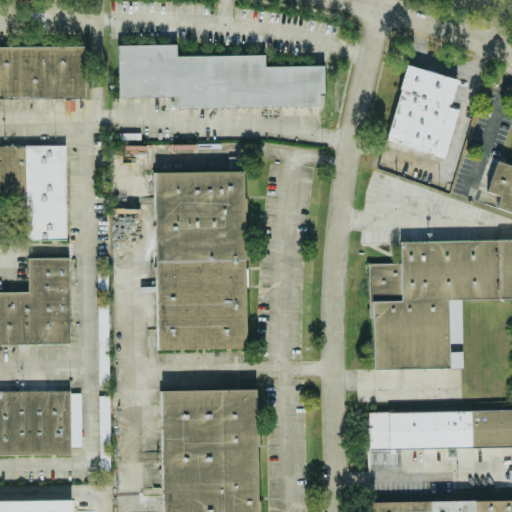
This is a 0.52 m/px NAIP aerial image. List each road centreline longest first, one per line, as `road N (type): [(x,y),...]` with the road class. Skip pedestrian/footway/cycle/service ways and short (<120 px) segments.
road 1 (tertiary): [(331,511),(330,269),(345,142),(380,0)]
road 2 (tertiary): [(511,53),(341,0)]
